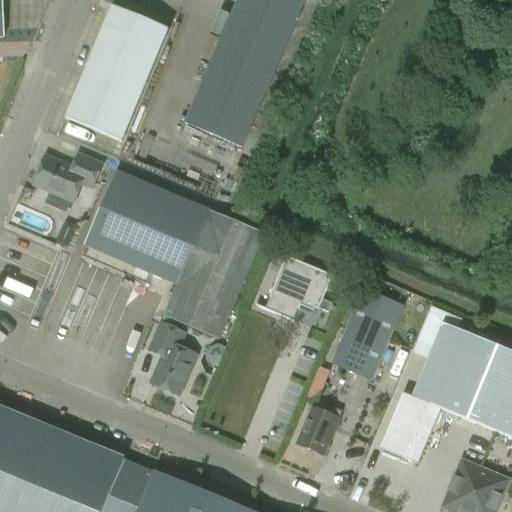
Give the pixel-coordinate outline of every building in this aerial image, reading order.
[(241,149),(305,0),(237,0),(184,125),(241,149)] [(122,143),(168,31),(127,14),(111,7),(65,119),(122,143)] [(78,157),(73,169),(46,158),(34,186),(73,203),(81,184),(91,189),(101,166),(78,157)] [(209,212),(127,177),(115,172),(84,247),(127,265),(177,287),(164,318),(218,341),(264,235),(209,212)] [(52,255),(30,307),(43,313),(66,261),(52,255)] [(332,277),(286,258),(263,310),(293,323),(298,310),(308,314),(310,311),(314,309),(318,311),(318,309),(328,313),(331,304),(322,300),(332,277)] [(90,327),(104,274),(81,268),(68,321),(90,327)] [(403,306),(361,288),(330,362),(373,379),(403,306)] [(414,354),(428,360),(412,399),(402,395),(379,450),(416,465),(439,410),(511,440),(511,353),(457,331),(462,321),(433,308),(414,354)] [(179,396),(196,357),(177,349),(183,335),(160,325),(149,351),(162,357),(150,384),(179,396)] [(308,395),(318,398),(325,371),(316,368),(308,395)] [(329,416),(312,409),(296,445),(323,457),(342,412),(332,408),(329,416)] [(0,409),(0,511),(249,511),(154,473),(153,474),(127,463),(124,462),(124,461),(0,409)] [(460,462),(441,508),(450,511),(493,511),(507,481),(460,462)]
